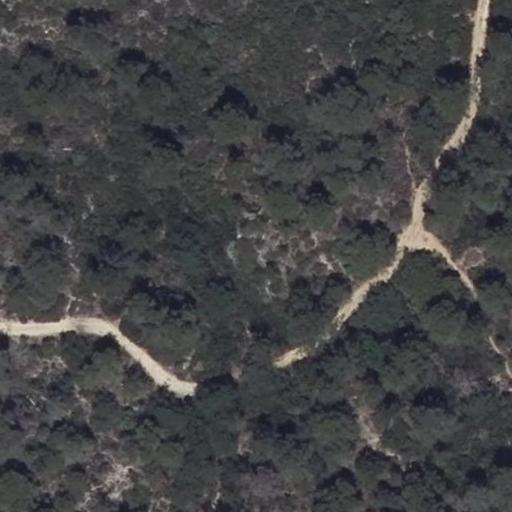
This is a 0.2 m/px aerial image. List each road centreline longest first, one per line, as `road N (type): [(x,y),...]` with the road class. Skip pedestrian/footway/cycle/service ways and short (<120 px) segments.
road 1 (track): [(489,333),(461,260),(414,236),(346,321),(292,355),(210,383),(169,380),(104,326),(0,331)]
road 2 (track): [(414,236),(461,146),(484,0)]
